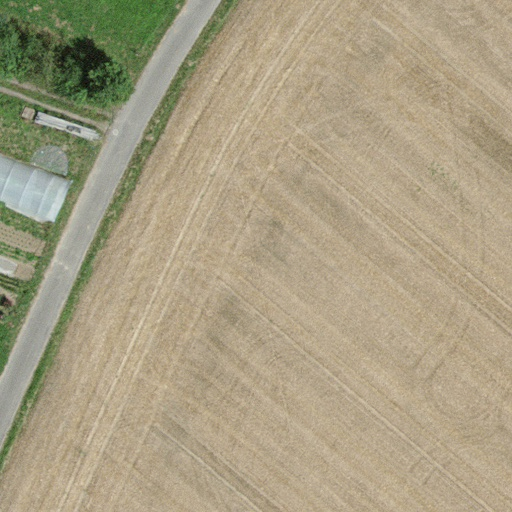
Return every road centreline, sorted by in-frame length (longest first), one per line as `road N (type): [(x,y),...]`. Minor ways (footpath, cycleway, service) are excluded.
road 1 (track): [(201,0),(114,141),(0,403)]
road 2 (track): [(127,120),(0,80)]
